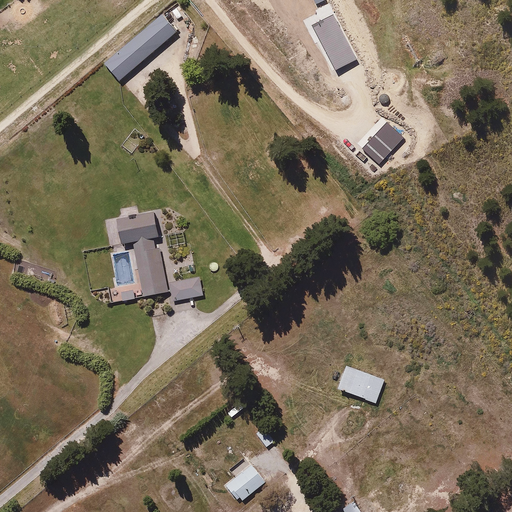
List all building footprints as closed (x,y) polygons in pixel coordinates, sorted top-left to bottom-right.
[(333,14),(312,25),(336,70),(357,60),(333,14)] [(163,15),(105,63),(120,80),(178,33),(163,15)] [(387,123),(363,149),(379,164),(403,139),(387,123)] [(143,296),(168,292),(160,248),(155,249),(153,239),(160,238),(155,213),(117,220),(122,245),(133,242),(143,296)] [(203,295),(200,277),(170,282),(173,301),(203,295)] [(133,290),(121,292),(123,301),(135,298),(133,290)] [(379,401),(387,380),(346,366),(338,387),(379,401)] [(265,482),(249,464),(225,484),(240,502),(265,482)] [(363,511),(357,503),(345,511),(363,511)]
